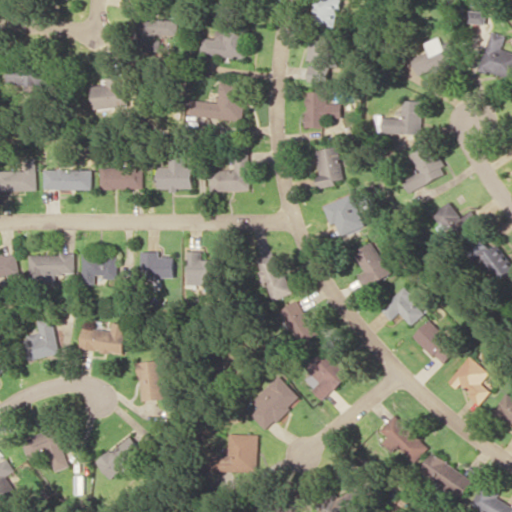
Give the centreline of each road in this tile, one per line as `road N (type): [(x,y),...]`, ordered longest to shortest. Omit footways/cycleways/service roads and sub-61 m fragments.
road 1 (residential): [(511,463),(399,371),(331,290),(295,214),(281,153),(285,0)]
road 2 (residential): [(295,214),(0,220)]
road 3 (residential): [(399,371),(301,455)]
